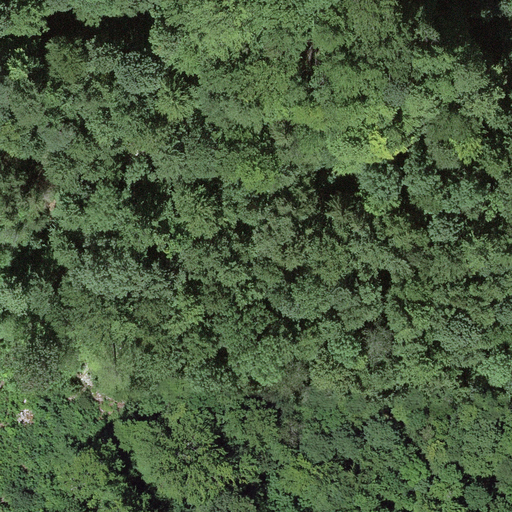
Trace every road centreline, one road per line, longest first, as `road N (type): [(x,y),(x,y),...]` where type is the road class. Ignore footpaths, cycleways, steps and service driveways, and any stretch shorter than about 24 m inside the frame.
road 1 (track): [(0,112),(29,135),(78,154),(293,161)]
road 2 (track): [(293,161),(379,140),(511,80)]
